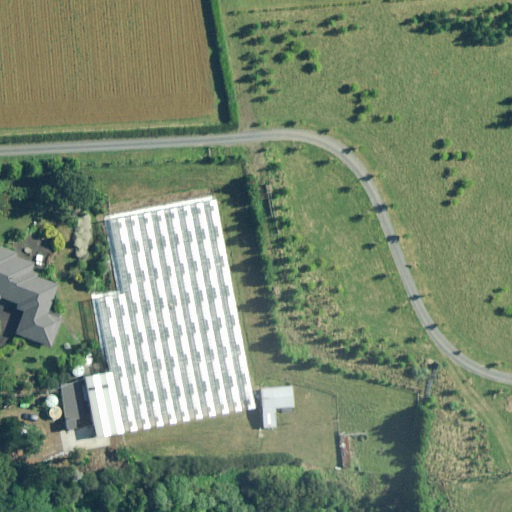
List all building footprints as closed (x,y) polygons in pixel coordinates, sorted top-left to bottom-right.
[(109,370),(81,376),(93,439),(254,408),(213,198),(106,218),(120,292),(95,297),(109,370)] [(33,261),(0,248),(0,300),(23,309),(13,334),(48,347),(59,317),(46,312),(56,285),(28,274),(33,261)] [(94,360),(94,358),(94,355),(93,352),(91,350),(89,349),(86,348),(83,349),(81,350),(79,352),(77,354),(77,357),(77,359),(78,362),(80,364),(83,365),(85,366),(88,366),(90,364),(92,363),(94,360)] [(64,430),(76,428),(75,421),(83,420),(78,381),(58,384),(64,430)] [(291,407),(290,387),(259,389),(261,428),(274,427),(273,408),(291,407)] [(348,435),(337,436),(340,469),(350,468),(348,435)]
